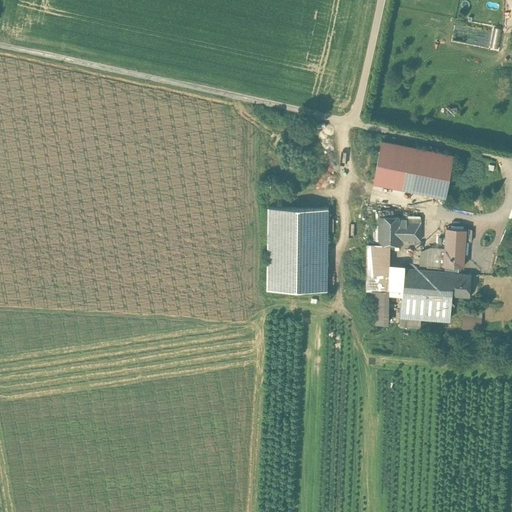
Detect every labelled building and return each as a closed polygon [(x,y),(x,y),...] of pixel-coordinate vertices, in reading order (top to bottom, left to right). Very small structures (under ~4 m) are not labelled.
[(452,195),(459,151),(383,140),(376,183),(452,195)] [(327,289),(328,208),(268,207),(267,289),(327,289)] [(399,217),(379,216),(378,244),(388,245),(402,245),(402,240),(399,219),(399,217)] [(407,219),(399,219),(402,240),(408,240),(414,240),(420,240),(421,222),(407,222),(407,219)] [(445,265),(459,267),(463,267),(464,241),(465,229),(447,227),(446,248),(445,265)] [(388,291),(388,245),(378,244),(368,244),(367,290),(372,290),(388,291)] [(445,265),(446,248),(431,247),(412,255),(412,263),(445,265)] [(454,272),(445,272),(404,269),(402,296),(403,296),(402,314),(401,314),(401,315),(400,324),(420,326),(421,316),(450,318),(451,299),(452,300),(452,295),(454,272)] [(452,295),(470,296),(471,274),(458,273),(454,272),(452,295)] [(387,323),(388,291),(372,290),(371,323),(387,323)] [(482,310),(464,309),(463,330),(481,331),(482,310)]
